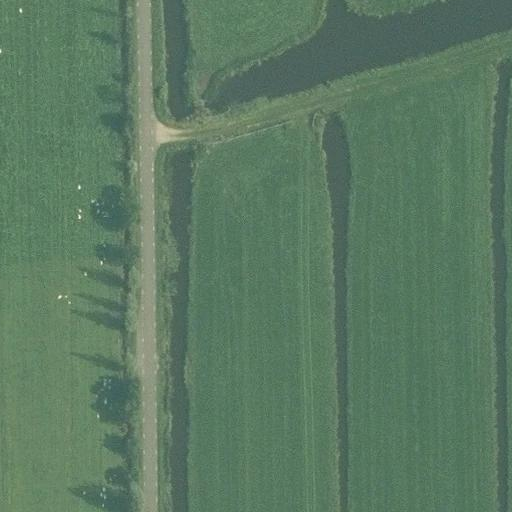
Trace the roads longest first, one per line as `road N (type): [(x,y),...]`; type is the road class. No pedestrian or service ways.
road 1 (unclassified): [(150,511),(143,0)]
road 2 (track): [(511,52),(221,137),(145,138)]
